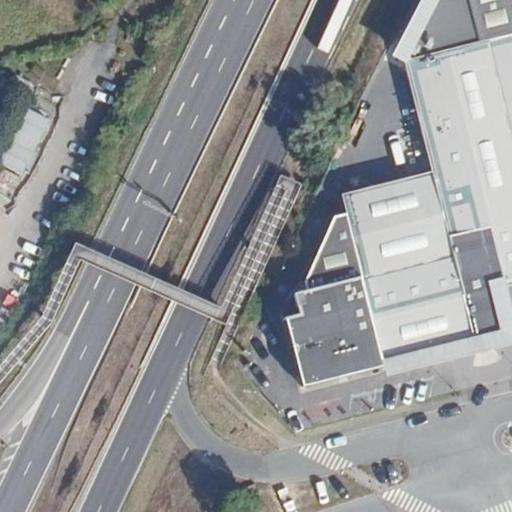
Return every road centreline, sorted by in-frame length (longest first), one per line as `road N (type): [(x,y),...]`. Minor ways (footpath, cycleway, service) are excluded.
road 1 (primary): [(172,360),(337,0)]
road 2 (primary): [(465,431),(328,468),(273,472),(225,455),(191,426),(174,392),(172,360)]
road 3 (primary): [(140,232),(6,511)]
road 4 (primary): [(253,0),(140,232)]
road 5 (primary): [(140,232),(0,428)]
road 6 (residential): [(0,257),(111,50)]
road 7 (primary): [(101,511),(172,360)]
